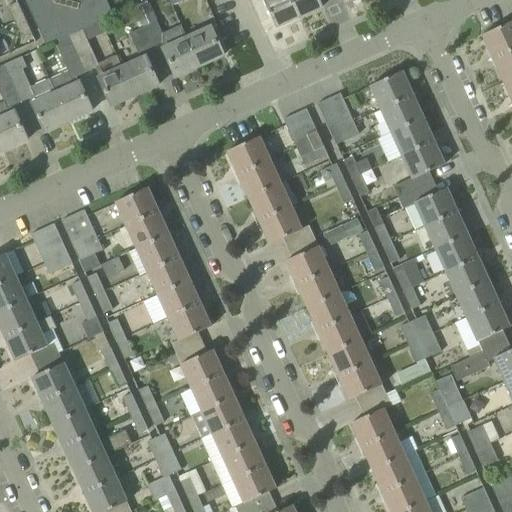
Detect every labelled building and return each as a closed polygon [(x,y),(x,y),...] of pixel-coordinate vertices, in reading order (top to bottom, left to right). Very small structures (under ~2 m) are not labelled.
[(54,3),(52,0),(29,0),(26,2),(35,22),(44,18),(54,3)] [(82,30),(101,21),(91,0),(85,0),(79,3),(77,10),(75,17),(82,30)] [(113,16),(105,0),(91,0),(101,21),(113,16)] [(259,0),(259,1),(261,0),(262,0),(275,28),(298,18),(290,0),(259,0)] [(290,0),(298,18),(322,7),(318,0),(290,0)] [(25,19),(17,3),(8,7),(15,23),(25,19)] [(55,42),(65,6),(54,3),(44,18),(35,22),(46,46),(55,42)] [(152,48),(162,43),(164,48),(162,49),(175,78),(199,67),(186,38),(181,26),(162,34),(149,4),(134,11),(142,28),(143,27),(152,48)] [(77,10),(65,6),(55,42),(69,36),(82,30),(75,17),(77,10)] [(25,19),(15,23),(22,39),(32,34),(25,19)] [(511,49),(511,21),(482,36),(492,59),(511,49)] [(143,27),(142,28),(129,34),(138,54),(152,48),(143,27)] [(186,38),(199,67),(223,56),(210,28),(186,38)] [(82,30),(69,36),(85,73),(95,68),(99,78),(98,79),(110,107),(134,96),(121,68),(116,56),(98,65),(90,47),(82,30)] [(55,42),(62,59),(68,73),(50,81),(68,122),(92,111),(79,83),(78,84),(75,77),(85,73),(69,36),(55,42)] [(503,82),(511,77),(511,49),(492,59),(503,82)] [(21,57),(4,65),(20,103),(30,98),(33,104),(32,105),(44,132),(68,122),(50,81),(49,81),(31,89),(22,70),(26,68),(21,57)] [(121,68),(134,96),(158,85),(145,57),(121,68)] [(0,92),(4,102),(0,104),(0,144),(3,151),(27,140),(15,112),(14,113),(11,107),(20,103),(4,65),(0,67),(0,92)] [(380,110),(413,95),(402,72),(369,87),(380,110)] [(511,102),(511,77),(503,82),(511,102)] [(340,94),(328,99),(338,119),(349,114),(343,100),(340,94)] [(380,110),(385,121),(375,126),(381,138),(390,133),(391,133),(423,118),(413,95),(380,110)] [(328,99),(317,104),(319,108),(326,125),(338,119),(328,99)] [(306,109),(295,115),(304,136),(307,135),(316,131),(314,128),(308,113),(306,109)] [(338,119),(326,125),(331,135),(354,125),(349,114),(338,119)] [(295,115),(283,120),(286,126),(291,138),(293,141),(304,136),(295,115)] [(423,118),(391,133),(401,156),(434,142),(423,118)] [(354,125),(331,135),(336,146),(359,135),(354,125)] [(316,131),(307,135),(310,142),(313,150),(314,152),(323,147),(319,138),(316,131)] [(304,136),(293,141),(296,148),(310,142),(307,135),(304,136)] [(269,161),(259,138),(227,152),(237,175),(269,161)] [(310,142),(296,148),(300,156),(313,150),(310,142)] [(394,188),(398,198),(440,179),(435,169),(444,165),(434,142),(401,156),(412,180),(394,188)] [(313,150),(300,156),(304,166),(327,156),(323,147),(314,152),(313,150)] [(352,179),(360,175),(352,157),(343,161),(352,179)] [(269,161),(237,175),(248,198),(280,184),(269,161)] [(336,186),(344,183),(336,164),(332,166),(328,168),(333,180),(335,185),(336,186)] [(360,175),(352,179),(359,196),(368,192),(360,175)] [(444,189),(440,179),(398,198),(403,208),(414,203),(424,226),(457,212),(446,188),(444,189)] [(352,200),(344,183),(336,186),(344,204),(352,200)] [(259,222),(290,207),(280,184),(248,198),(259,222)] [(147,188),(115,203),(125,226),(158,211),(147,188)] [(290,207),(259,222),(269,245),(301,230),(290,207)] [(374,228),(382,246),(391,242),(375,208),(367,212),(374,228)] [(84,210),(72,216),(82,236),(93,230),(87,217),(84,210)] [(158,211),(125,226),(136,249),(168,234),(158,211)] [(424,226),(435,249),(467,235),(457,212),(424,226)] [(72,216),(61,221),(70,241),(82,236),(72,216)] [(357,218),(342,225),(348,238),(363,231),(357,218)] [(54,224),(42,230),(51,249),(63,244),(54,224)] [(42,230),(31,235),(34,241),(40,255),(51,249),(42,230)] [(82,236),(70,241),(75,251),(98,241),(93,230),(82,236)] [(366,253),(374,249),(366,231),(358,235),(366,253)] [(168,234),(136,249),(146,272),(179,257),(168,234)] [(478,258),(467,235),(435,249),(445,273),(478,258)] [(98,241),(75,251),(80,261),(96,254),(102,251),(98,241)] [(391,242),(382,246),(390,264),(399,260),(391,242)] [(51,249),(40,255),(45,265),(68,255),(63,244),(51,249)] [(286,262),(296,285),(328,270),(318,247),(286,262)] [(374,249),(366,253),(374,271),(383,267),(374,249)] [(14,251),(5,255),(5,254),(0,256),(0,283),(15,277),(15,276),(23,272),(14,251)] [(68,255),(45,265),(49,275),(72,265),(68,255)] [(118,257),(101,265),(107,278),(124,270),(118,257)] [(179,257),(146,272),(157,295),(190,281),(179,257)] [(488,281),(478,258),(445,273),(456,296),(488,281)] [(307,308),(339,293),(328,270),(296,285),(307,308)] [(395,274),(403,292),(412,288),(404,270),(395,274)] [(87,278),(96,295),(104,292),(96,274),(87,278)] [(15,277),(0,283),(0,312),(26,300),(15,277)] [(396,295),(388,277),(379,281),(387,299),(396,295)] [(167,319),(200,304),(190,281),(157,295),(167,319)] [(499,304),(488,281),(456,296),(466,319),(499,304)] [(80,304),(88,300),(80,282),(72,286),(80,304)] [(412,288),(403,292),(411,309),(420,305),(412,288)] [(113,311),(104,292),(96,295),(105,315),(113,311)] [(339,293),(307,308),(317,331),(349,316),(339,293)] [(396,295),(387,299),(395,317),(404,313),(396,295)] [(26,300),(0,312),(0,328),(4,338),(36,323),(26,300)] [(103,332),(88,300),(80,304),(88,322),(82,325),(88,339),(95,336),(103,332)] [(200,304),(167,319),(178,342),(211,327),(200,304)] [(509,327),(499,304),(466,319),(477,342),(509,327)] [(421,340),(433,334),(424,315),(412,321),(421,340)] [(36,323),(4,338),(15,361),(47,347),(41,334),(55,327),(50,316),(36,323)] [(349,316),(317,331),(328,354),(360,340),(349,316)] [(116,342),(125,338),(117,320),(108,324),(116,342)] [(412,321),(400,326),(408,345),(421,340),(412,321)] [(421,340),(429,357),(441,352),(433,334),(421,340)] [(125,338),(116,342),(124,359),(133,355),(125,338)] [(360,340),(328,354),(338,377),(370,363),(360,340)] [(408,345),(416,363),(429,357),(421,340),(408,345)] [(102,352),(110,370),(118,366),(110,348),(102,352)] [(503,382),(511,377),(511,349),(493,359),(503,382)] [(179,365),(190,388),(223,373),(213,350),(179,365)] [(461,362),(468,376),(489,366),(487,361),(483,352),(470,358),(461,362)] [(74,386),(63,363),(31,378),(42,401),(74,386)] [(370,363),(338,377),(349,400),(381,386),(370,363)] [(118,366),(110,370),(119,388),(127,385),(118,366)] [(234,396),(223,373),(190,388),(200,411),(201,411),(234,396)] [(451,376),(436,382),(440,389),(448,407),(462,401),(451,376)] [(511,400),(511,377),(503,382),(511,400)] [(74,386),(42,401),(52,424),(85,410),(74,386)] [(138,390),(146,408),(155,404),(147,386),(138,390)] [(430,394),(438,412),(447,407),(439,390),(430,394)] [(122,398),(131,416),(139,413),(131,394),(122,398)] [(244,420),(234,396),(201,411),(200,411),(192,415),(202,439),(211,435),(244,420)] [(455,426),(463,422),(471,419),(463,400),(447,407),(455,426)] [(155,404),(146,408),(154,426),(163,422),(155,404)] [(455,426),(447,407),(438,412),(440,416),(432,420),(440,438),(457,430),(455,426)] [(361,447),(393,432),(383,409),(350,424),(361,447)] [(85,410),(52,424),(63,447),(95,433),(85,410)] [(147,430),(139,413),(131,416),(139,434),(147,430)] [(255,443),(244,420),(211,435),(222,458),(255,443)] [(475,450),(490,444),(481,426),(467,432),(475,450)] [(95,433),(63,447),(73,471),(106,456),(105,455),(131,443),(125,430),(99,441),(95,433)] [(393,432),(361,447),(371,470),(404,455),(393,432)] [(159,437),(156,438),(164,456),(172,452),(164,434),(159,437)] [(459,435),(451,439),(456,452),(459,458),(468,454),(459,435)] [(152,440),(147,442),(155,460),(164,456),(156,438),(152,440)] [(222,458),(232,481),(265,466),(255,443),(222,458)] [(490,444),(475,450),(483,466),(497,460),(490,444)] [(172,452),(164,456),(172,474),(175,472),(181,470),(172,452)] [(475,471),(468,454),(459,458),(467,475),(475,471)] [(404,455),(371,470),(382,493),(414,478),(404,455)] [(106,456),(73,471),(84,494),(116,479),(106,456)] [(172,474),(164,456),(155,460),(163,478),(168,476),(172,474)] [(276,489),(265,466),(232,481),(243,504),(236,507),(237,511),(251,511),(270,504),(265,494),(276,489)] [(511,474),(490,485),(496,497),(511,489),(511,474)] [(163,478),(147,485),(154,501),(158,499),(167,495),(175,491),(168,476),(163,478)] [(180,482),(188,501),(198,496),(189,478),(180,482)] [(414,478),(382,493),(390,511),(401,511),(425,501),(414,478)] [(116,479),(84,494),(92,511),(104,511),(127,502),(116,479)] [(483,488),(460,498),(466,511),(489,500),(483,488)] [(511,501),(511,489),(496,497),(501,507),(511,501)] [(184,511),(175,491),(167,495),(173,510),(174,511),(184,511)] [(204,511),(198,496),(188,501),(193,511),(204,511)] [(466,511),(489,511),(493,510),(489,500),(466,511)] [(429,511),(425,501),(401,511),(429,511)] [(511,511),(511,501),(501,507),(502,511),(511,511)]
